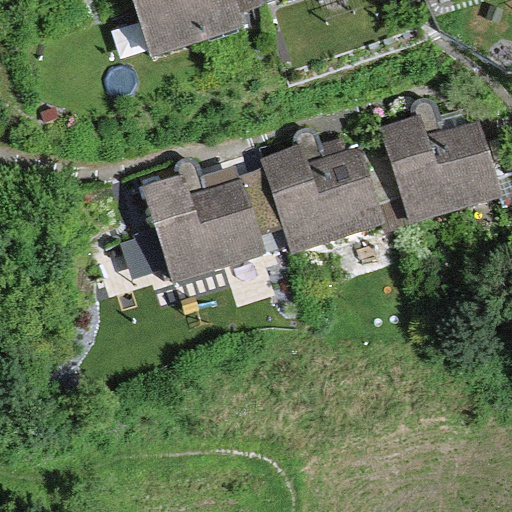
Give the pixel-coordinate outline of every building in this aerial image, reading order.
[(144,0),(165,59),(250,31),(239,0),(144,0)] [(264,0),(268,11),(302,0),(264,0)] [(442,115),(385,134),(417,228),(502,200),(478,128),(449,137),(442,115)] [(331,146),(274,165),(306,259),(391,231),(367,158),(338,168),(331,146)] [(207,179),(151,197),(182,291),(267,263),(243,191),(215,200),(207,179)]
